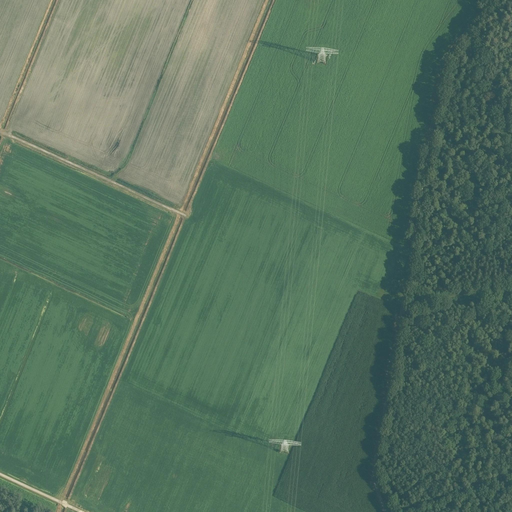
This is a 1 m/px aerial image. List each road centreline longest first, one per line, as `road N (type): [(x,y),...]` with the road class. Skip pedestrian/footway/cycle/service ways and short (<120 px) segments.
road 1 (track): [(462,35),(436,97),(375,467),(389,511)]
road 2 (track): [(181,214),(0,131)]
road 3 (track): [(462,35),(511,153)]
